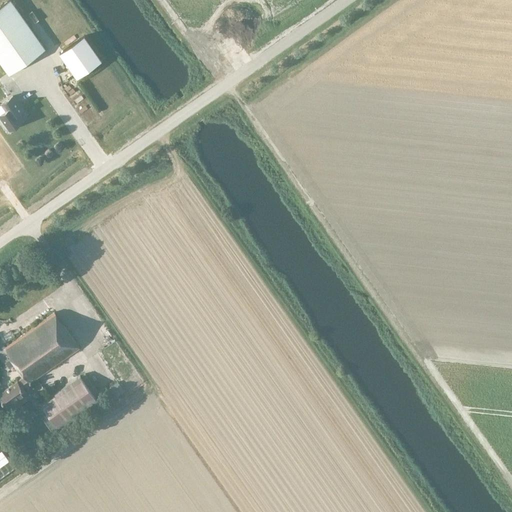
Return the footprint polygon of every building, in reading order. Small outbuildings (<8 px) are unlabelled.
[(8,0),(0,6),(0,61),(9,74),(45,48),(10,0),(8,0)] [(41,19),(36,22),(43,34),(48,31),(41,19)] [(84,37),(59,54),(76,78),(100,61),(84,37)] [(0,114),(0,116),(9,130),(22,121),(17,114),(22,110),(12,96),(2,104),(6,110),(0,114)] [(22,388),(30,383),(81,347),(57,312),(5,346),(12,357),(16,363),(24,374),(16,380),(17,380),(0,392),(0,398),(7,407),(26,393),(22,388)] [(16,363),(12,357),(6,361),(10,367),(16,363)] [(81,375),(40,403),(58,428),(98,401),(81,375)] [(0,479),(16,469),(0,447),(0,479)]
